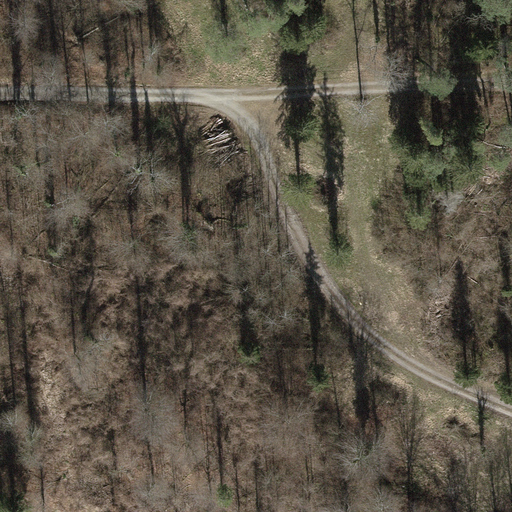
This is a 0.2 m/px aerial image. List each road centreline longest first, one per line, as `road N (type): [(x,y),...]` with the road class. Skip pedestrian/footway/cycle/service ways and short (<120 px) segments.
road 1 (track): [(511,82),(0,98)]
road 2 (track): [(221,94),(257,138),(295,231),(344,311),(425,373),(511,408)]
